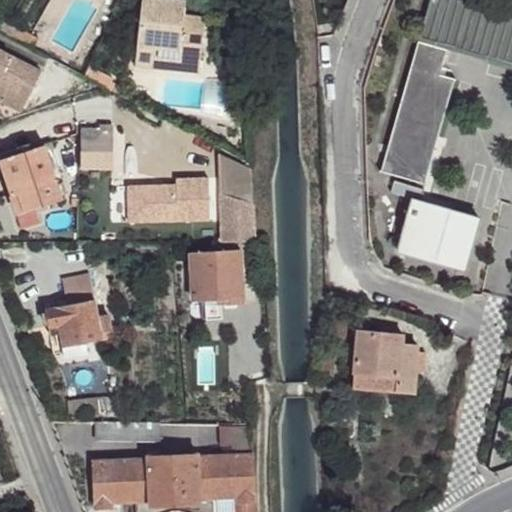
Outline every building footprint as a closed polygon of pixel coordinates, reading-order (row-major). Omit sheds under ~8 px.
[(201,63),(204,30),(182,28),(184,16),(186,1),(184,1),(174,0),(142,0),(137,48),(158,49),(158,58),(201,63)] [(450,0),(429,0),(419,38),(491,58),(504,15),(484,10),(470,6),(450,0)] [(486,0),(471,0),(470,6),(484,10),(486,0)] [(511,17),(504,15),(491,58),(511,64),(511,17)] [(204,30),(205,18),(184,16),(182,28),(204,30)] [(18,41),(36,50),(41,41),(24,31),(18,41)] [(380,172),(424,184),(455,79),(439,75),(447,50),(418,41),(380,172)] [(158,49),(137,48),(136,66),(200,72),(201,63),(158,58),(158,49)] [(41,72),(0,49),(0,101),(0,102),(8,87),(17,92),(23,80),(34,86),(41,72)] [(91,67),(86,77),(120,95),(123,89),(111,82),(113,79),(91,67)] [(8,87),(0,102),(20,112),(34,86),(23,80),(17,92),(8,87)] [(112,151),(112,131),(102,131),(102,130),(82,130),(82,150),(112,151)] [(62,199),(45,145),(32,149),(31,144),(19,148),(21,153),(0,160),(11,195),(19,193),(25,212),(62,199)] [(219,154),(221,243),(256,241),(252,169),(219,154)] [(129,222),(210,220),(209,178),(176,179),(176,185),(128,186),(129,222)] [(25,212),(19,193),(11,195),(17,214),(25,212)] [(412,200),(398,251),(465,270),(479,219),(412,200)] [(220,304),(243,303),(241,250),(237,250),(224,251),(192,252),(194,300),(220,299),(220,304)] [(85,343),(102,339),(103,339),(103,340),(113,338),(109,314),(98,316),(90,274),(62,279),(67,305),(46,309),(47,312),(42,313),(44,326),(49,325),(51,335),(60,333),(63,347),(85,343)] [(330,334),(346,335),(348,311),(332,310),(330,334)] [(403,334),(357,331),(353,374),(355,375),(397,378),(396,392),(414,394),(415,371),(417,352),(418,346),(402,345),(403,334)] [(88,354),(85,343),(63,347),(65,358),(88,354)] [(417,352),(415,371),(424,372),(425,353),(417,352)] [(318,380),(327,382),(332,356),(323,354),(318,380)] [(396,392),(397,378),(355,375),(354,389),(396,392)] [(96,399),(69,401),(70,416),(97,413),(96,399)] [(160,441),(158,423),(97,423),(97,441),(160,441)] [(254,511),(249,426),(219,427),(220,445),(236,444),(237,455),(197,457),(197,455),(148,457),(148,458),(91,462),(95,508),(112,507),(112,503),(135,501),(135,511),(254,511)]
